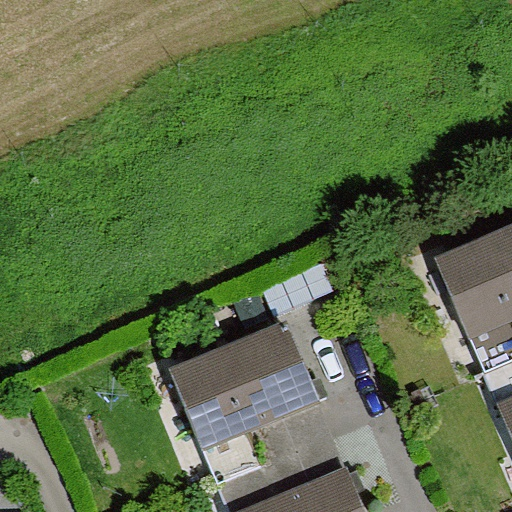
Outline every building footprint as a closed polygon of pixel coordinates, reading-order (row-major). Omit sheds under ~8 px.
[(483,375),(511,363),(511,234),(436,267),(483,375)] [(333,293),(321,266),(261,292),(273,319),(333,293)] [(216,488),(327,442),(311,405),(316,403),(286,330),(170,378),(216,488)] [(511,442),(511,363),(483,375),(484,377),(511,364),(511,406),(499,412),(511,442)] [(225,511),(361,511),(347,476),(342,478),(327,442),(216,488),(225,511)]
